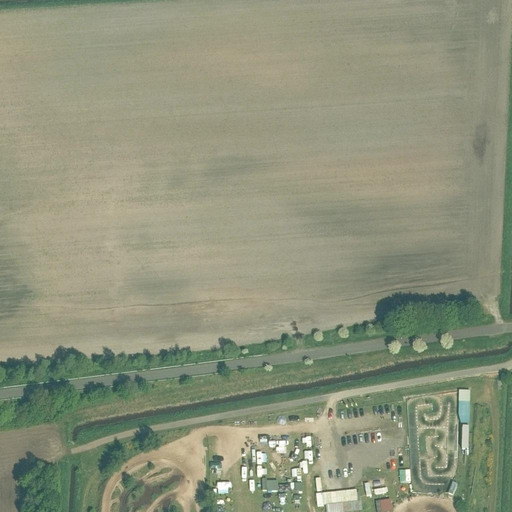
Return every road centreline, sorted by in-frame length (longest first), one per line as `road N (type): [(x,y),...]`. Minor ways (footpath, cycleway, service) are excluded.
road 1 (unclassified): [(0,392),(511,328)]
road 2 (unclassified): [(511,366),(141,430),(73,450)]
road 3 (track): [(327,422),(206,431),(125,467),(104,511)]
